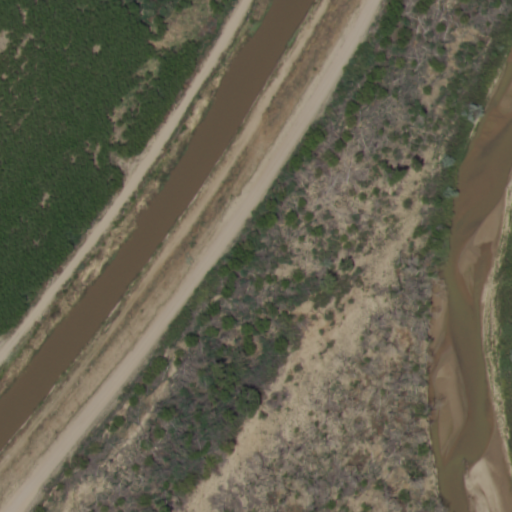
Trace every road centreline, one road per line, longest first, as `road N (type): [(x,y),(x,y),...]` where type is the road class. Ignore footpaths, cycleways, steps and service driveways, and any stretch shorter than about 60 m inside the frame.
road 1 (residential): [(2,511),(207,261),(372,0)]
road 2 (residential): [(0,351),(137,168),(240,0)]
